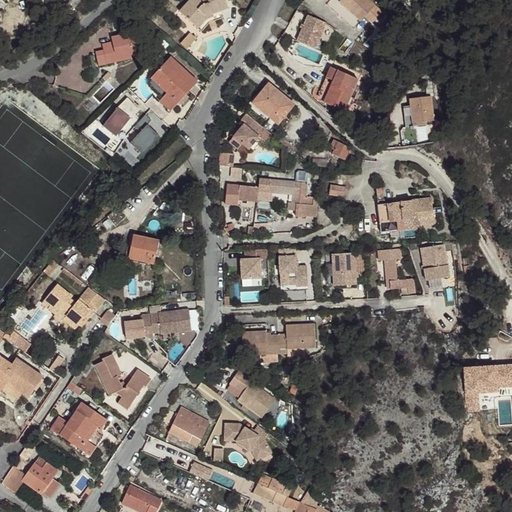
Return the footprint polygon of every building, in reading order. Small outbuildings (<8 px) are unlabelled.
[(225,0),(190,0),(180,12),(189,20),(196,27),(206,16),(212,14),(229,8),(225,0)] [(368,0),(340,0),(339,1),(361,21),(366,16),(373,22),(382,12),(368,0)] [(212,14),(206,16),(196,27),(198,28),(207,19),(213,16),(212,14)] [(307,15),(296,41),(314,48),(325,22),(307,15)] [(144,30),(111,37),(112,42),(116,58),(131,55),(149,51),(144,30)] [(196,39),(190,33),(180,44),(186,49),(196,39)] [(116,58),(112,42),(109,43),(113,63),(132,59),(131,55),(116,58)] [(99,66),(113,63),(109,43),(102,45),(103,50),(95,52),(99,66)] [(198,82),(171,57),(159,70),(164,75),(159,82),(158,85),(167,93),(162,98),(160,101),(171,112),(178,104),(186,95),(198,82)] [(358,80),(331,68),(317,99),(344,112),(358,80)] [(164,75),(159,70),(151,79),(150,79),(150,80),(150,81),(149,84),(150,86),(151,88),(154,91),(162,98),(167,93),(158,85),(159,82),(164,75)] [(112,76),(108,72),(103,78),(106,82),(112,76)] [(295,104),(269,84),(252,103),(278,125),(295,104)] [(189,97),(186,95),(178,104),(181,106),(189,97)] [(126,96),(102,124),(115,135),(140,107),(126,96)] [(413,126),(427,125),(427,121),(434,120),(431,96),(410,99),(411,107),(404,108),(406,127),(413,126)] [(249,149),(265,130),(247,114),(234,129),(238,132),(229,143),(237,150),(243,144),(249,149)] [(148,122),(129,141),(142,154),(161,135),(148,122)] [(298,151),(288,142),(282,138),(279,142),(287,148),(295,154),(298,151)] [(338,142),(333,139),(329,147),(334,149),(338,142)] [(350,148),(338,142),(334,149),(332,153),(344,160),(350,148)] [(221,151),(219,163),(233,166),(235,153),(221,151)] [(305,216),(316,218),(317,205),(313,205),(314,197),(307,197),(308,183),(259,179),(259,188),(237,186),(236,199),(258,201),(258,192),(269,193),(269,192),(293,194),(293,203),(292,210),(296,211),(296,217),(305,218),(305,216)] [(344,198),(345,187),(330,185),(329,195),(344,198)] [(432,198),(378,205),(378,207),(379,222),(381,233),(385,232),(404,229),(403,221),(414,219),(415,226),(417,225),(435,223),(432,198)] [(414,219),(403,221),(404,229),(418,228),(417,225),(415,226),(414,219)] [(129,255),(134,235),(130,234),(128,245),(125,260),(145,264),(146,262),(146,259),(129,255)] [(159,240),(134,235),(129,255),(146,259),(146,262),(154,264),(159,240)] [(421,249),(427,281),(450,277),(446,252),(454,251),(453,244),(421,249)] [(296,248),(279,249),(280,278),(296,277),(297,284),(297,286),(308,285),(307,266),(296,266),(296,248)] [(268,258),(267,249),(250,250),(250,259),(245,259),(241,259),(242,279),(261,278),(260,258),(268,258)] [(401,249),(378,251),(379,261),(385,260),(387,282),(390,282),(391,290),(408,288),(409,294),(415,293),(414,279),(398,281),(396,260),(402,259),(401,249)] [(366,270),(365,252),(332,254),(334,286),(357,285),(356,271),(366,270)] [(59,265),(53,260),(44,272),(50,277),(59,265)] [(261,278),(242,279),(242,286),(262,285),(261,278)] [(73,297),(57,284),(44,300),(50,306),(48,309),(56,315),(63,306),(69,311),(66,316),(78,326),(84,318),(87,321),(105,300),(89,287),(79,300),(78,300),(76,303),(73,307),(67,303),(71,299),(73,297)] [(76,303),(71,299),(67,303),(73,307),(76,303)] [(50,306),(44,300),(42,303),(48,309),(50,306)] [(78,326),(66,316),(69,311),(63,306),(56,315),(55,314),(54,316),(73,332),(78,326)] [(152,330),(152,334),(161,333),(161,334),(163,334),(178,332),(192,331),(189,310),(158,313),(158,306),(149,306),(150,314),(152,330)] [(115,316),(108,310),(100,321),(108,327),(115,316)] [(152,330),(150,314),(142,315),(142,320),(124,322),(126,339),(145,337),(145,335),(144,331),(152,330)] [(315,325),(291,326),(291,330),(286,330),(286,335),(279,335),(279,349),(288,348),(304,348),(316,347),(315,325)] [(20,335),(14,331),(10,336),(7,334),(4,339),(13,345),(20,335)] [(267,332),(242,333),(243,356),(260,355),(278,354),(280,354),(279,349),(279,335),(267,336),(267,332)] [(98,348),(95,346),(88,355),(92,357),(98,348)] [(304,348),(288,348),(288,357),(304,356),(304,348)] [(122,389),(117,377),(122,375),(112,354),(102,359),(103,361),(95,365),(109,396),(115,393),(122,397),(118,403),(128,410),(144,386),(146,387),(151,379),(137,370),(125,387),(122,389)] [(278,354),(260,355),(260,363),(278,362),(278,354)] [(12,364),(0,356),(0,392),(2,389),(6,383),(22,393),(29,398),(43,377),(16,358),(12,364)] [(91,366),(84,362),(79,370),(84,374),(86,375),(91,366)] [(479,368),(472,370),(478,386),(485,383),(479,368)] [(84,374),(79,370),(71,381),(71,382),(76,385),(84,374)] [(275,400),(251,382),(252,380),(239,370),(229,384),(230,385),(227,390),(239,398),(237,400),(243,405),(241,407),(247,412),(249,409),(262,418),(275,400)] [(71,382),(71,381),(67,387),(79,395),(82,389),(76,385),(71,382)] [(499,381),(489,386),(493,393),(503,387),(499,381)] [(22,393),(6,383),(2,389),(18,400),(22,393)] [(107,420),(82,402),(68,423),(60,417),(51,429),(55,432),(89,456),(96,447),(88,441),(84,438),(94,424),(99,426),(101,428),(107,420)] [(198,444),(210,419),(181,405),(178,412),(173,422),(170,430),(198,444)] [(170,420),(173,422),(178,412),(175,410),(170,420)] [(252,452),(257,461),(271,453),(265,440),(264,440),(253,432),(240,424),(225,423),(224,440),(235,440),(252,452)] [(99,426),(94,424),(84,438),(88,441),(99,426)] [(253,432),(264,440),(268,433),(257,425),(253,432)] [(58,470),(39,457),(22,480),(41,494),(42,493),(52,478),(58,470)] [(262,474),(258,483),(288,497),(292,488),(262,474)] [(60,483),(52,478),(42,493),(49,498),(60,483)] [(320,511),(317,510),(308,506),(300,502),(288,497),(258,483),(253,494),(265,499),(288,509),(289,507),(297,511),(295,511),(320,511)] [(156,511),(162,501),(130,485),(122,504),(139,511),(156,511)] [(300,502),(308,506),(317,510),(320,511),(330,511),(317,505),(311,486),(309,489),(300,502)] [(253,494),(250,500),(262,505),(265,499),(253,494)]
